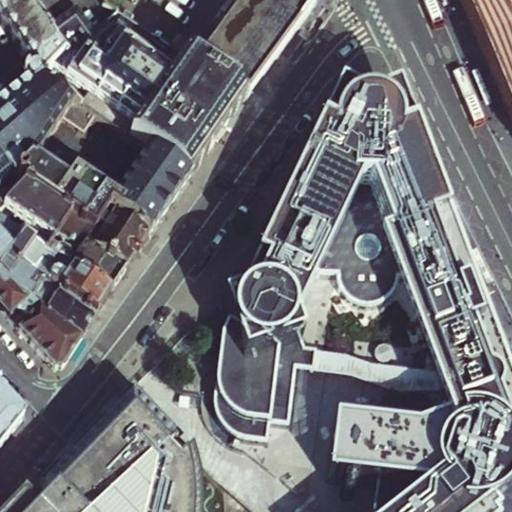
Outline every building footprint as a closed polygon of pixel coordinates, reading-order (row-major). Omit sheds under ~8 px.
[(0,0),(0,27),(32,74),(27,77),(23,82),(23,86),(24,89),(25,92),(28,94),(0,114),(0,149),(46,112),(58,95),(42,84),(60,56),(44,34),(20,0),(0,0)] [(249,10),(292,38),(302,25),(309,15),(289,0),(245,0),(243,4),(250,8),(249,10)] [(289,0),(309,15),(318,4),(318,2),(318,0),(289,0)] [(511,0),(457,0),(465,19),(511,127),(511,0)] [(243,4),(197,69),(246,101),(262,79),(283,49),(292,38),(249,10),(250,8),(243,4)] [(246,101),(197,69),(119,17),(92,36),(75,11),(44,34),(60,56),(42,84),(58,95),(70,103),(143,153),(146,155),(188,184),(222,137),(246,102),(246,101)] [(32,163),(70,103),(58,95),(46,112),(0,149),(0,213),(22,192),(29,183),(29,178),(24,175),(32,163)] [(355,105),(343,110),(331,136),(320,131),(237,305),(223,310),(228,323),(221,338),(212,405),(214,417),(217,425),(222,432),(228,438),(237,442),(241,444),(266,447),(268,428),(287,430),(293,372),(312,376),(315,356),(302,354),(292,328),(316,279),(335,280),(335,281),(335,283),(335,286),(336,290),(337,292),(339,295),(341,299),(346,305),(351,308),(354,309),(358,310),(362,311),(366,311),(371,311),(375,309),(381,307),(386,304),(391,298),(393,292),(395,285),(402,283),(460,436),(454,439),(448,445),(444,451),(442,457),(440,464),(440,470),(441,475),(442,482),(448,491),(456,497),(444,509),(433,495),(385,489),(381,511),(469,511),(475,507),(488,497),(496,489),(503,491),(507,487),(510,479),(511,470),(511,464),(500,462),(494,445),(511,422),(511,419),(395,110),(388,113),(382,109),(375,106),(364,103),(355,105)] [(168,213),(188,184),(146,155),(143,153),(105,212),(148,239),(150,240),(168,213)] [(89,236),(105,212),(32,164),(24,175),(29,178),(29,183),(22,192),(50,210),(68,222),(89,236)] [(25,264),(38,248),(46,254),(68,222),(50,210),(22,192),(0,213),(0,277),(1,277),(9,283),(25,264)] [(103,259),(126,273),(138,254),(145,243),(148,239),(105,212),(89,236),(82,245),(103,259)] [(46,254),(111,296),(118,285),(126,273),(103,259),(82,245),(89,236),(68,222),(46,254)] [(25,264),(97,318),(106,304),(111,296),(46,254),(38,248),(25,264)] [(29,299),(83,340),(91,326),(97,318),(25,264),(9,283),(29,299)] [(60,371),(63,370),(71,357),(83,340),(29,299),(9,283),(1,277),(0,277),(0,310),(13,325),(21,334),(55,372),(60,371)] [(189,456),(130,393),(52,473),(14,511),(198,511),(199,507),(198,489),(194,473),(194,469),(189,456)] [(0,450),(23,423),(2,400),(0,398),(0,450)]
